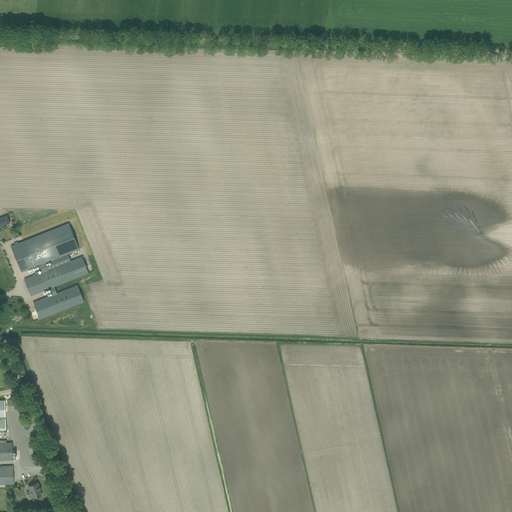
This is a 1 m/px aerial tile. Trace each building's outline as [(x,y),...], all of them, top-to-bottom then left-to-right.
[(0,217),(0,227),(10,223),(6,215),(0,217)] [(38,318),(38,319),(40,319),(84,301),(77,285),(57,294),(54,286),(88,273),(82,257),(71,261),(68,254),(79,249),(69,223),(11,246),(21,272),(39,265),(42,272),(24,279),(30,295),(50,288),(53,295),(33,303),(39,317),(38,318)] [(0,460),(8,460),(13,460),(12,443),(7,443),(6,443),(0,442),(0,460)] [(0,484),(5,484),(5,480),(8,480),(13,480),(13,466),(8,466),(1,466),(1,467),(0,466),(0,484)] [(31,494),(27,495),(29,499),(32,498),(33,498),(36,497),(41,495),(39,490),(40,490),(39,487),(38,483),(33,484),(30,486),(31,490),(29,490),(31,494)]
